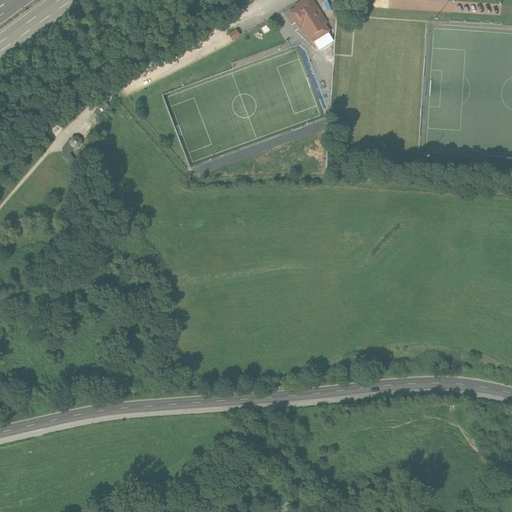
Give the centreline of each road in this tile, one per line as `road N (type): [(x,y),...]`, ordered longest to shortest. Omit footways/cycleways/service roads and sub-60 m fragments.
road 1 (secondary): [(0,432),(143,406),(411,384),(511,394)]
road 2 (track): [(114,90),(188,177),(201,182),(511,193)]
road 3 (residential): [(267,0),(114,90)]
